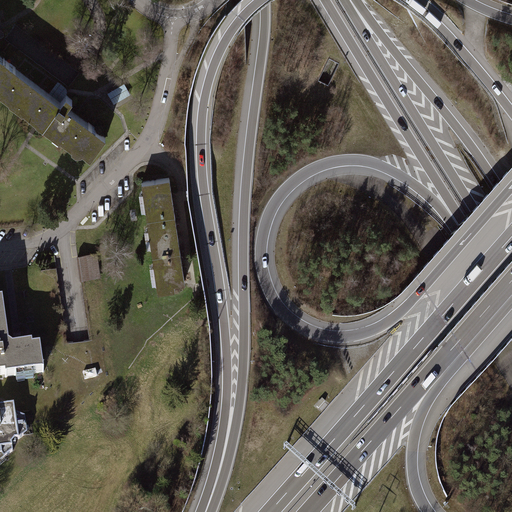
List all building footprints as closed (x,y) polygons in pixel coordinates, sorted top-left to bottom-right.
[(76,99),(68,92),(69,90),(67,87),(59,81),(57,84),(51,92),(41,84),(29,75),(19,68),(0,54),(0,90),(9,97),(9,100),(22,109),(25,109),(37,118),(38,121),(41,123),(90,161),(107,138),(68,109),(76,99)] [(131,94),(125,83),(108,92),(114,103),(131,94)] [(173,215),(168,178),(139,182),(140,191),(138,194),(140,209),(143,212),(144,219),(173,215)] [(179,251),(173,215),(144,219),(145,226),(143,229),(146,245),(149,248),(150,256),(179,251)] [(184,288),(179,251),(150,256),(151,262),(149,266),(151,282),(154,285),(155,292),(184,288)] [(97,253),(76,256),(80,281),(101,278),(97,253)] [(0,374),(4,374),(4,378),(43,372),(39,347),(31,348),(31,345),(11,348),(7,345),(1,301),(0,301),(0,374)] [(176,328),(181,334),(192,325),(196,330),(204,324),(200,319),(198,321),(194,315),(176,328)] [(161,343),(153,349),(165,362),(167,360),(172,365),(175,363),(170,357),(172,356),(161,343)] [(198,361),(191,353),(186,357),(192,365),(198,361)] [(124,387),(119,392),(146,417),(155,408),(144,397),(151,389),(143,382),(136,390),(135,389),(132,393),(127,389),(127,390),(124,387)] [(196,412),(202,398),(188,392),(183,403),(188,405),(186,408),(196,412)] [(0,404),(0,462),(13,451),(12,444),(16,443),(15,440),(20,439),(27,431),(25,414),(16,410),(15,403),(0,404)] [(133,420),(126,415),(123,421),(129,425),(133,420)] [(177,511),(184,501),(177,497),(169,510),(171,511),(177,511)]
